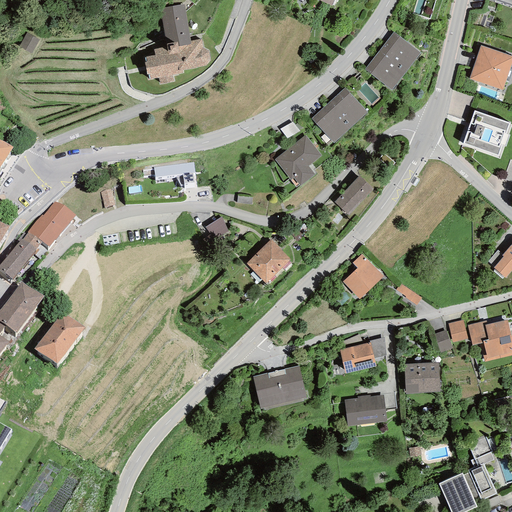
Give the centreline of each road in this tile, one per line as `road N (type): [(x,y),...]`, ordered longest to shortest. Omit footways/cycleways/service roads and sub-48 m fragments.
road 1 (residential): [(5,292),(72,238),(112,218),(193,207),(288,220),(380,140),(424,139)]
road 2 (tertiary): [(23,164),(183,147),(246,128),(336,67),(389,0)]
road 3 (residential): [(23,164),(47,144),(170,100),(211,75),(246,0)]
road 4 (tertiary): [(246,349),(385,207),(424,139)]
road 5 (residential): [(511,298),(436,321),(352,331),(265,359),(246,349)]
road 6 (tertiary): [(116,511),(154,436),(246,349)]
road 7 (tertiary): [(424,139),(463,0)]
road 8 (residential): [(23,164),(51,192),(0,261)]
